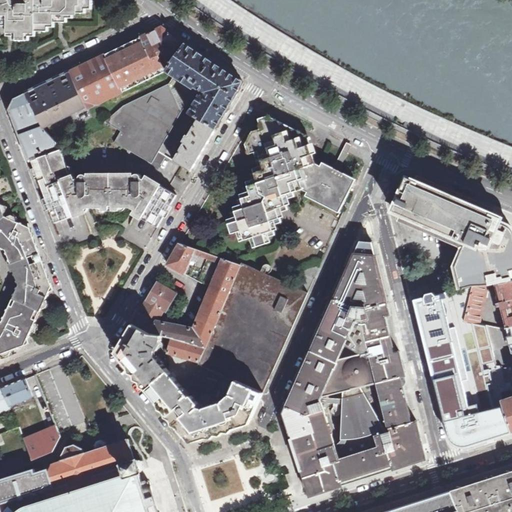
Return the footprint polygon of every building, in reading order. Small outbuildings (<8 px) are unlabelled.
[(0,0),(0,21),(2,26),(8,26),(8,0),(0,0)] [(8,0),(8,26),(8,31),(17,31),(17,37),(27,37),(27,32),(36,32),(35,0),(8,0)] [(35,0),(36,32),(46,31),(46,22),(65,22),(65,13),(83,13),(83,5),(92,5),(92,0),(35,0)] [(157,75),(167,70),(186,44),(169,33),(162,27),(148,34),(140,38),(157,75)] [(121,93),(157,75),(140,38),(104,55),(121,93)] [(186,44),(167,70),(174,75),(173,76),(198,91),(200,88),(206,92),(203,96),(201,95),(190,113),(200,119),(217,129),(225,114),(244,83),(244,82),(205,56),(191,47),(186,44)] [(96,106),(121,93),(104,55),(70,72),(85,103),(96,106)] [(41,123),(44,126),(86,105),(85,103),(70,72),(25,94),(29,103),(31,102),(34,107),(32,108),(41,123)] [(154,160),(161,165),(167,156),(165,155),(158,151),(182,110),(180,109),(176,101),(177,100),(168,83),(125,105),(106,121),(122,130),(115,142),(127,149),(125,154),(137,161),(140,156),(152,163),(154,160)] [(32,160),(61,148),(62,148),(48,132),(44,126),(41,123),(32,108),(34,107),(31,102),(29,103),(25,94),(15,99),(10,110),(14,118),(20,135),(19,136),(20,136),(25,147),(24,147),(24,148),(29,161),(32,160)] [(294,129),(282,122),(269,116),(259,119),(262,129),(253,132),(246,144),(250,154),(259,151),(265,170),(256,173),(259,183),(249,186),(252,195),(243,198),(246,208),(236,211),(239,221),(230,224),(233,234),(242,230),(246,240),(255,237),(258,246),(268,243),(265,234),(275,231),(272,221),(281,218),(278,208),(287,205),(284,195),(304,189),(304,190),(342,209),(355,183),(354,183),(316,164),(307,135),(294,129)] [(191,171),(217,129),(200,119),(189,137),(187,136),(188,134),(186,133),(185,136),(186,137),(184,141),(185,142),(175,161),(191,171)] [(111,205),(110,175),(88,175),(87,176),(86,175),(85,174),(83,174),(82,175),(80,176),(80,178),(80,180),(74,182),(61,148),(32,160),(56,223),(85,212),(84,208),(88,206),(111,205)] [(134,175),(110,175),(111,205),(135,206),(139,208),(135,214),(158,227),(177,195),(156,182),(154,185),(145,180),(142,178),(142,176),(141,175),(140,174),(138,174),(136,174),(135,175),(134,175)] [(455,267),(462,289),(474,286),(488,285),(494,285),(498,284),(511,280),(511,227),(509,226),(500,222),(501,219),(502,219),(502,218),(501,217),(501,218),(494,215),(496,210),(422,178),(419,182),(408,178),(407,181),(404,180),(404,181),(400,179),(391,199),(398,202),(395,210),(394,211),(395,211),(396,211),(400,212),(400,213),(404,215),(403,220),(465,246),(455,267)] [(0,245),(7,249),(9,257),(13,255),(15,262),(12,263),(14,271),(18,269),(21,276),(17,278),(20,285),(13,300),(15,301),(12,307),(10,306),(3,321),(0,322),(0,354),(17,348),(29,344),(28,339),(49,292),(54,290),(51,283),(48,274),(44,276),(39,262),(43,260),(41,258),(41,255),(40,253),(36,255),(34,248),(31,240),(35,239),(32,231),(29,223),(24,225),(4,214),(0,202),(0,245)] [(391,315),(390,311),(389,307),(373,242),(361,241),(284,413),(296,453),(311,496),(427,459),(417,421),(413,422),(412,418),(411,415),(402,377),(406,376),(400,351),(395,352),(387,316),(391,315)] [(212,288),(208,298),(225,305),(241,265),(181,243),(168,265),(212,288)] [(285,345),(309,293),(242,263),(241,265),(225,305),(215,328),(207,347),(200,361),(199,363),(237,380),(249,385),(264,392),(269,382),(285,345)] [(509,328),(511,326),(511,280),(498,284),(509,328)] [(148,300),(165,310),(174,316),(176,312),(169,308),(177,294),(158,282),(152,292),(153,292),(152,294),(151,294),(147,300),(148,300)] [(488,285),(474,286),(466,322),(480,325),(488,285)] [(511,432),(511,431),(511,429),(503,398),(502,391),(502,389),(505,389),(505,383),(503,368),(503,366),(497,365),(493,349),(487,326),(480,325),(466,322),(474,286),(462,289),(416,301),(444,414),(449,435),(451,439),(452,441),(456,444),(459,445),(464,446),(470,445),(470,444),(475,442),(475,444),(490,439),(501,435),(501,434),(504,433),(506,433),(506,434),(507,434),(507,432),(511,431),(511,432)] [(157,322),(156,324),(151,333),(163,335),(172,337),(207,347),(215,328),(225,305),(208,298),(196,329),(157,322)] [(139,315),(153,323),(156,324),(157,322),(165,310),(148,300),(147,302),(146,302),(139,315)] [(133,323),(133,324),(148,333),(150,333),(151,333),(156,324),(153,323),(139,315),(138,315),(139,316),(136,320),(135,321),(135,322),(134,324),(133,323)] [(146,389),(169,371),(157,357),(156,350),(162,341),(162,339),(163,335),(151,333),(150,333),(148,333),(133,324),(132,324),(118,348),(119,356),(132,372),(132,371),(135,374),(134,375),(146,389)] [(511,326),(509,328),(503,329),(487,326),(493,349),(511,344),(511,346),(511,345),(511,326)] [(163,335),(162,339),(166,340),(163,350),(167,351),(172,337),(163,335)] [(167,351),(200,361),(207,347),(172,337),(167,351)] [(511,366),(503,368),(505,383),(511,381),(511,366)] [(249,385),(237,380),(231,394),(223,401),(203,407),(198,405),(199,404),(200,402),(192,394),(191,396),(169,371),(146,389),(176,426),(187,439),(196,442),(236,428),(245,426),(253,419),(264,392),(249,385)] [(200,388),(214,391),(214,389),(217,382),(194,374),(191,385),(200,388)] [(13,404),(34,395),(27,379),(3,388),(10,406),(12,410),(15,409),(13,404)] [(502,389),(502,391),(511,389),(511,388),(511,381),(505,383),(505,389),(502,389)] [(4,408),(10,406),(3,388),(0,389),(0,408),(4,407),(4,408)] [(221,391),(214,389),(214,391),(200,388),(199,391),(219,397),(221,391)] [(511,429),(511,394),(503,398),(511,429)] [(56,426),(24,439),(32,460),(53,452),(61,437),(56,426)] [(124,463),(135,460),(129,438),(127,439),(123,427),(116,430),(119,441),(118,442),(118,443),(106,446),(105,443),(101,440),(97,441),(94,445),(96,450),(84,453),(83,450),(75,446),(67,449),(63,457),(64,460),(57,461),(52,463),(49,470),(54,486),(29,495),(32,503),(127,475),(124,463)] [(160,511),(161,511),(157,499),(153,487),(151,480),(143,483),(140,471),(142,470),(144,470),(145,468),(145,467),(143,461),(142,459),(140,460),(139,459),(135,460),(124,463),(127,475),(32,503),(28,505),(22,507),(19,510),(16,511),(160,511)] [(0,507),(1,511),(16,511),(19,510),(22,507),(28,505),(32,503),(29,495),(54,486),(49,470),(49,469),(35,473),(34,469),(0,479),(0,507)] [(511,471),(509,472),(480,482),(452,490),(460,511),(500,511),(511,508),(511,471)] [(384,511),(460,511),(452,490),(437,495),(436,495),(433,496),(432,496),(384,511)]
